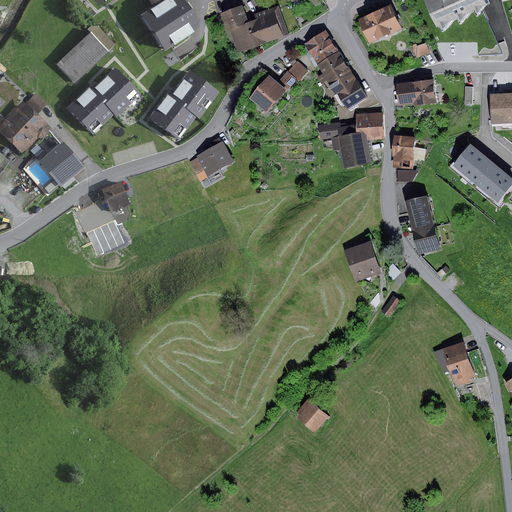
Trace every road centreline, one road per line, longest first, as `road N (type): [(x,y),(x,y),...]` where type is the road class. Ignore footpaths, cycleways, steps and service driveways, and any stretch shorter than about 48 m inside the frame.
road 1 (residential): [(0,243),(101,177),(191,148),(254,67),(342,15)]
road 2 (residential): [(377,83),(387,107),(391,224),(415,263),(472,321),(493,376),(502,437)]
road 3 (track): [(169,511),(353,346),(389,297)]
road 4 (residential): [(377,83),(443,66),(511,66)]
